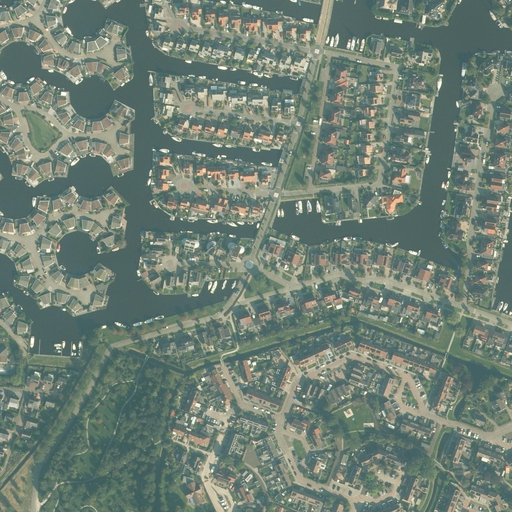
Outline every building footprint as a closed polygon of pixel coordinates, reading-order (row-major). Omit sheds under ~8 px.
[(55,0),(56,0),(55,0),(50,0),(48,9),(49,9),(48,13),(52,13),(53,9),(57,10),(60,3),(59,2),(60,1),(58,0),(55,0)] [(379,0),(378,2),(379,3),(378,7),(392,9),(396,9),(397,1),(393,0),(379,0)] [(414,0),(411,0),(404,0),(404,4),(399,3),(398,12),(408,14),(408,10),(412,11),(413,9),(414,6),(413,5),(414,0)] [(444,6),(444,1),(440,0),(434,4),(429,4),(428,8),(426,8),(425,13),(429,14),(429,16),(434,17),(435,19),(437,20),(439,19),(440,18),(441,17),(440,15),(439,14),(438,13),(438,10),(444,6)] [(189,4),(180,4),(180,7),(174,7),(177,13),(180,13),(180,14),(186,14),(186,12),(189,12),(189,4)] [(28,11),(20,5),(14,9),(18,18),(28,11)] [(164,10),(158,9),(159,7),(153,6),(152,13),(153,13),(152,18),(164,20),(165,16),(162,16),(162,15),(163,15),(164,10)] [(202,8),(193,8),(193,18),(193,21),(199,20),(199,18),(199,15),(202,15),(202,8)] [(215,10),(206,10),(206,23),(212,23),(212,18),(215,18),(215,10)] [(0,21),(12,21),(9,12),(1,13),(1,16),(0,15),(0,21)] [(228,13),(219,13),(219,23),(219,26),(225,26),(225,20),(228,20),(228,13)] [(241,16),(240,16),(240,13),(233,13),(233,16),(232,16),(232,28),(238,28),(238,24),(241,24),(241,16)] [(55,17),(46,16),(48,28),(49,28),(50,30),(54,28),(53,26),(57,24),(55,17)] [(260,26),(260,18),(252,19),(252,31),(257,31),(257,26),(260,26)] [(252,31),(252,19),(243,19),(243,26),(246,26),(246,31),(252,31)] [(277,21),(272,21),(272,30),(278,30),(278,29),(279,29),(279,32),(283,32),(282,19),(277,19),(277,21)] [(154,20),(153,25),(152,25),(152,27),(151,29),(152,31),(152,33),(154,34),(156,35),(159,36),(160,32),(163,32),(164,27),(163,27),(163,26),(166,26),(167,23),(154,20)] [(272,30),(272,21),(268,21),(268,20),(263,20),(263,32),(267,32),(267,30),(268,30),(272,30)] [(118,26),(111,23),(109,26),(107,24),(105,29),(107,30),(106,31),(117,35),(118,26)] [(286,37),(292,37),(292,36),(293,36),(293,38),(296,38),(296,26),(291,26),(291,27),(286,27),(286,37)] [(22,37),(23,28),(11,29),(14,38),(22,37)] [(300,39),(306,39),(307,39),(307,41),(311,41),(310,29),(305,29),(305,30),(300,30),(300,39)] [(9,39),(5,30),(0,33),(0,41),(2,43),(9,39)] [(41,35),(30,30),(28,39),(35,42),(41,35)] [(67,39),(62,33),(54,37),(62,46),(63,44),(64,45),(68,41),(67,40),(67,39)] [(95,41),(99,50),(108,42),(109,40),(106,38),(105,39),(101,36),(95,41)] [(166,38),(163,47),(171,50),(173,43),(170,42),(171,39),(166,38)] [(52,49),(45,39),(39,46),(43,52),(52,49)] [(184,41),(179,39),(176,49),(184,52),(186,45),(184,44),(184,41)] [(192,40),(189,50),(197,53),(200,46),(197,45),(198,42),(192,40)] [(385,41),(379,40),(378,43),(373,42),(372,52),(379,54),(380,48),(383,49),(385,41)] [(87,52),(99,50),(95,41),(88,43),(87,52)] [(80,44),(73,42),(67,49),(79,53),(80,44)] [(205,43),(202,52),(210,55),(213,48),(210,47),(210,44),(205,43)] [(392,53),(391,56),(401,58),(402,51),(395,50),(395,47),(393,46),(393,45),(390,44),(388,52),(392,53)] [(213,53),(221,56),(224,47),(219,45),(218,47),(215,46),(213,53)] [(117,49),(116,49),(118,61),(126,58),(126,50),(122,50),(122,48),(117,47),(117,49)] [(224,47),(221,56),(229,59),(232,52),(229,51),(230,49),(224,47)] [(237,48),(234,57),(242,60),(245,53),(242,52),(243,50),(237,48)] [(428,50),(425,49),(425,53),(418,52),(418,53),(413,52),(412,58),(417,59),(417,63),(426,64),(427,57),(431,57),(431,55),(431,54),(431,53),(431,52),(430,51),(429,50),(428,50)] [(258,55),(255,54),(256,52),(250,50),(247,59),(255,62),(258,55)] [(258,60),(266,63),(270,54),(264,52),(264,54),(261,53),(258,60)] [(54,66),(53,54),(44,57),(45,65),(50,66),(50,68),(53,69),(54,66)] [(270,54),(266,63),(275,66),(277,59),(274,58),(275,56),(270,54)] [(287,58),(288,57),(283,55),(279,64),(284,66),(284,67),(289,69),(293,57),(289,56),(288,58),(287,58)] [(70,63),(59,58),(57,67),(64,70),(66,69),(68,70),(71,65),(69,64),(70,63)] [(301,60),(302,59),(297,58),(293,67),(298,68),(298,69),(303,71),(307,59),(303,58),(302,60),(301,60)] [(498,69),(500,62),(492,60),(487,64),(484,63),(480,66),(480,68),(484,74),(487,75),(490,73),(491,70),(491,69),(493,68),(498,69)] [(89,72),(96,71),(98,62),(86,63),(89,72)] [(98,62),(96,71),(103,74),(109,67),(98,62)] [(78,66),(78,65),(68,72),(75,78),(81,74),(80,71),(83,71),(82,65),(78,66)] [(336,75),(346,77),(346,73),(349,73),(350,68),(343,67),(342,70),(337,69),(336,75)] [(128,72),(124,68),(123,69),(122,68),(113,75),(120,81),(126,76),(125,75),(128,72)] [(383,77),(383,74),(377,75),(376,72),(370,72),(370,75),(372,75),(373,81),(382,80),(382,77),(383,77)] [(418,76),(411,74),(409,83),(408,84),(408,85),(409,86),(409,87),(411,88),(412,89),(413,89),(414,88),(415,88),(415,86),(418,86),(419,86),(422,86),(423,85),(424,84),(424,83),(423,82),(423,80),(418,79),(418,76)] [(345,81),(346,77),(336,75),(335,82),(340,83),(340,86),(347,87),(348,82),(345,81)] [(169,83),(170,83),(171,78),(161,77),(161,82),(159,81),(159,86),(171,88),(171,85),(169,84),(169,83)] [(482,89),(475,80),(467,86),(471,91),(470,98),(480,99),(482,89)] [(44,89),(36,82),(30,87),(31,89),(30,90),(32,96),(34,95),(34,96),(44,89)] [(375,87),(374,84),(368,84),(368,89),(371,89),(371,93),(381,92),(380,89),(381,89),(381,86),(375,87)] [(194,85),(185,86),(185,96),(186,98),(191,97),(191,93),(194,93),(194,85)] [(14,89),(7,86),(4,89),(2,88),(0,93),(1,93),(1,94),(12,99),(14,89)] [(334,89),(333,96),(342,97),(343,93),(346,94),(347,88),(339,87),(339,90),(334,89)] [(207,88),(198,88),(198,98),(204,98),(204,95),(207,95),(207,88)] [(212,100),(218,100),(218,90),(209,90),(209,98),(212,98),(212,100)] [(218,90),(218,100),(224,100),(223,97),(227,97),(226,90),(218,90)] [(30,101),(27,92),(19,93),(18,102),(30,101)] [(53,95),(46,92),(40,99),(51,104),(53,95)] [(171,100),(172,100),(173,95),(164,93),(163,98),(162,98),(161,103),(173,105),(174,101),(171,101),(171,100)] [(237,103),(237,93),(229,94),(229,101),(232,101),(232,103),(237,103)] [(237,93),(237,103),(243,103),(243,101),(246,101),(246,93),(237,93)] [(253,105),(258,105),(258,95),(253,95),(253,94),(248,94),(248,107),(252,107),(252,104),(253,104),(253,105)] [(263,95),(258,95),(258,105),(263,105),(263,104),(264,104),(264,106),(268,106),(268,94),(263,94),(263,95)] [(413,97),(407,96),(406,105),(408,105),(408,106),(409,107),(411,107),(412,107),(412,106),(414,106),(415,102),(420,103),(421,95),(414,94),(413,97)] [(66,96),(57,95),(58,107),(67,104),(66,96)] [(342,97),(333,96),(332,103),(337,103),(337,106),(344,107),(345,102),(342,102),(342,97)] [(373,98),(373,96),(366,96),(366,101),(369,101),(369,105),(379,104),(378,101),(379,101),(379,98),(373,98)] [(281,101),(272,101),(272,111),(278,111),(278,109),(281,109),(281,101)] [(294,103),(285,103),(285,113),(291,113),(291,111),(294,111),(294,103)] [(480,104),(474,103),(473,111),(471,110),(470,115),(469,116),(468,117),(468,119),(469,120),(471,120),(472,120),(473,119),(474,118),(478,118),(479,115),(481,115),(482,108),(480,108),(480,104)] [(171,117),(172,111),(172,110),(174,111),(175,107),(162,105),(162,110),(163,110),(162,115),(171,117)] [(127,110),(121,106),(118,109),(116,107),(112,111),(115,113),(114,113),(125,119),(127,110)] [(511,108),(507,107),(506,111),(501,110),(500,117),(510,118),(511,112),(511,108)] [(329,116),(339,118),(340,114),(343,114),(344,109),(336,108),(336,111),(330,110),(329,116)] [(370,108),(361,108),(359,109),(359,112),(362,111),(362,114),(366,113),(366,117),(376,116),(376,113),(377,113),(376,110),(370,111),(370,108)] [(63,113),(61,111),(58,113),(59,115),(58,115),(65,125),(71,118),(67,112),(63,113)] [(420,114),(409,112),(408,116),(401,115),(400,123),(411,125),(412,119),(419,120),(420,114)] [(14,125),(12,113),(3,117),(5,125),(14,125)] [(339,122),(339,118),(329,116),(328,123),(334,124),(333,127),(341,128),(342,123),(339,122)] [(107,117),(101,121),(104,130),(114,123),(113,123),(114,122),(111,119),(110,120),(107,117)] [(85,123),(79,119),(72,127),(84,132),(85,123)] [(375,125),(374,122),(368,122),(368,119),(359,120),(359,126),(364,125),(364,129),(374,128),(374,125),(375,125)] [(185,122),(185,121),(180,120),(177,129),(182,130),(182,131),(187,133),(190,121),(187,120),(186,122),(185,122)] [(104,130),(101,121),(93,122),(92,131),(104,130)] [(194,121),(191,130),(200,133),(202,126),(199,125),(200,123),(194,121)] [(511,129),(511,124),(511,123),(505,122),(504,125),(499,124),(498,131),(501,132),(501,133),(505,133),(505,132),(508,133),(508,128),(511,129)] [(204,132),(213,135),(215,128),(212,127),(213,124),(207,123),(204,132)] [(220,125),(217,134),(226,137),(228,130),(225,129),(226,126),(220,125)] [(241,131),(238,130),(239,128),(233,126),(230,136),(239,138),(241,131)] [(246,128),(243,137),(252,140),(254,133),(251,132),(252,129),(246,128)] [(326,137),(336,138),(337,138),(338,138),(339,137),(340,136),(340,134),(340,132),(341,129),(333,128),(333,131),(327,130),(326,137)] [(475,129),(469,128),(468,133),(466,133),(465,141),(476,143),(478,135),(475,134),(475,129)] [(263,140),(266,131),(260,129),(260,132),(257,131),(254,138),(263,140)] [(413,131),(405,130),(404,134),(397,133),(396,138),(395,141),(407,143),(408,137),(412,137),(413,131)] [(271,133),(266,131),(263,140),(271,143),(273,136),(270,135),(271,133)] [(279,131),(276,140),(285,143),(287,136),(284,135),(284,132),(279,131)] [(11,133),(1,132),(0,136),(0,140),(7,145),(11,133)] [(366,132),(360,132),(360,137),(363,137),(363,141),(372,140),(372,137),(373,137),(373,134),(367,134),(366,132)] [(129,135),(120,133),(119,145),(121,145),(120,147),(123,147),(124,144),(129,143),(129,135)] [(335,143),(336,138),(326,137),(325,143),(331,144),(330,147),(338,148),(338,143),(335,143)] [(509,144),(510,138),(502,137),(502,140),(496,139),(496,142),(495,142),(494,145),(495,146),(505,148),(506,143),(509,144)] [(11,147),(16,152),(24,148),(16,139),(11,147)] [(87,142),(87,140),(75,143),(76,144),(74,145),(75,148),(77,147),(80,151),(87,149),(87,146),(89,146),(89,142),(87,142)] [(102,153),(107,145),(95,142),(92,142),(92,147),(95,147),(95,151),(102,153)] [(74,149),(70,143),(68,144),(68,143),(59,152),(67,156),(73,151),(72,150),(74,149)] [(372,149),(372,146),(366,146),(365,143),(359,144),(359,147),(361,147),(362,153),(371,152),(371,149),(372,149)] [(116,153),(107,145),(102,153),(108,158),(111,156),(112,157),(116,155),(115,153),(116,153)] [(24,148),(16,152),(18,159),(27,159),(24,148)] [(323,157),(333,159),(334,155),(337,155),(337,150),(330,148),(330,151),(324,151),(323,157)] [(397,152),(394,151),(392,159),(405,161),(405,157),(407,157),(407,153),(405,153),(405,150),(397,149),(397,152)] [(471,151),(460,149),(459,155),(462,156),(462,160),(467,160),(466,162),(473,163),(475,156),(470,155),(471,151)] [(494,156),(494,160),(505,162),(505,157),(510,158),(510,153),(502,151),(501,154),(496,154),(495,156),(494,156)] [(370,160),(370,157),(364,158),(363,155),(357,156),(357,159),(357,161),(360,161),(360,165),(370,164),(369,161),(370,160)] [(166,166),(165,166),(165,163),(168,163),(169,157),(159,157),(158,165),(166,166)] [(332,163),(333,159),(323,157),(322,164),(328,165),(327,168),(334,169),(335,164),(332,163)] [(129,159),(129,158),(117,161),(122,169),(129,167),(129,165),(131,165),(131,159),(129,159)] [(66,164),(58,160),(55,172),(65,172),(66,164)] [(505,162),(494,160),(493,164),(494,164),(494,167),(499,168),(499,171),(507,172),(508,167),(504,166),(505,162)] [(51,172),(51,162),(39,166),(44,174),(51,172)] [(193,171),(192,163),(183,164),(184,174),(190,174),(190,170),(192,170),(192,171),(193,171)] [(27,174),(30,168),(29,167),(17,164),(17,173),(24,175),(25,173),(27,174)] [(205,172),(206,172),(205,165),(196,166),(197,176),(203,175),(203,172),(205,171),(205,172)] [(216,167),(217,180),(223,180),(222,175),(225,175),(225,174),(225,166),(216,167)] [(211,180),(217,180),(216,167),(207,168),(208,175),(208,178),(211,177),(211,180)] [(362,170),(362,167),(355,168),(355,171),(358,170),(358,176),(368,176),(368,172),(368,169),(362,170)] [(32,169),(30,168),(27,174),(28,175),(27,176),(33,182),(41,177),(32,168),(32,169)] [(406,169),(399,168),(398,174),(395,173),(394,181),(398,182),(399,182),(401,183),(401,182),(405,183),(406,175),(405,175),(406,169)] [(159,169),(158,178),(165,179),(164,179),(165,176),(168,176),(169,170),(159,169)] [(238,177),(238,169),(229,170),(230,180),(235,180),(235,176),(238,176),(238,177)] [(336,170),(327,169),(326,172),(321,171),(320,178),(321,178),(321,182),(328,183),(329,179),(330,179),(331,175),(334,175),(334,173),(335,173),(336,170)] [(249,172),(249,182),(255,181),(255,178),(258,177),(258,178),(257,171),(249,172)] [(244,182),(249,182),(249,172),(240,172),(241,182),(241,181),(244,181),(244,182)] [(468,174),(461,173),(456,172),(455,178),(460,179),(460,181),(459,181),(457,189),(469,190),(470,182),(467,182),(467,180),(468,180),(468,174)] [(491,182),(502,184),(502,179),(505,180),(506,174),(499,173),(498,176),(492,175),(491,182)] [(262,185),(268,184),(268,181),(271,181),(271,182),(271,174),(262,175),(262,185)] [(165,181),(166,181),(159,180),(158,189),(168,190),(168,184),(165,184),(165,181)] [(501,188),(502,184),(491,182),(490,189),(496,189),(496,192),(503,194),(504,188),(501,188)] [(402,201),(401,192),(394,190),(393,193),(393,194),(393,195),(383,196),(383,197),(385,196),(386,203),(387,203),(387,209),(388,209),(389,210),(390,211),(392,211),(393,210),(393,209),(393,208),(393,202),(402,201)] [(76,198),(71,193),(63,197),(72,206),(73,204),(75,205),(78,199),(76,198)] [(119,198),(113,193),(110,195),(109,193),(105,195),(106,197),(105,198),(114,206),(119,198)] [(488,197),(487,204),(497,205),(497,201),(500,201),(501,196),(494,195),(493,198),(488,197)] [(170,197),(169,197),(164,196),(163,200),(162,199),(161,202),(163,205),(165,205),(165,204),(168,205),(167,207),(176,209),(178,202),(177,201),(177,203),(174,202),(175,198),(170,197)] [(374,196),(367,197),(368,199),(364,199),(364,204),(366,204),(367,208),(371,207),(371,205),(379,204),(378,196),(374,197),(374,196)] [(189,210),(191,203),(190,203),(190,204),(187,203),(188,199),(183,198),(180,208),(189,210)] [(356,205),(355,198),(348,199),(349,209),(353,208),(353,213),(360,212),(359,204),(356,205)] [(465,199),(457,198),(456,205),(459,206),(457,214),(462,215),(462,216),(463,216),(463,215),(465,216),(467,205),(464,205),(465,199)] [(65,206),(60,199),(53,201),(53,210),(65,206)] [(199,213),(202,200),(197,199),(196,203),(193,202),(193,201),(191,208),(191,209),(192,211),(194,211),(195,212),(199,213)] [(219,211),(222,200),(217,199),(216,201),(213,200),(211,209),(219,211)] [(336,206),(336,199),(327,200),(327,205),(326,205),(326,210),(334,209),(335,213),(341,212),(340,205),(336,206)] [(91,211),(91,202),(84,200),(79,209),(91,211)] [(98,200),(91,202),(91,211),(103,208),(98,200)] [(202,200),(199,213),(203,214),(204,214),(207,215),(208,214),(210,205),(209,206),(207,205),(207,202),(202,200)] [(228,202),(222,200),(219,211),(228,214),(230,205),(227,204),(228,202)] [(42,213),(45,214),(46,213),(49,201),(40,201),(38,209),(39,209),(38,210),(42,213)] [(239,213),(241,203),(236,202),(235,205),(232,204),(233,203),(232,203),(231,210),(239,213)] [(255,202),(253,210),(250,209),(249,213),(252,214),(252,212),(261,214),(263,207),(262,207),(262,208),(259,207),(260,204),(255,202)] [(247,204),(241,203),(239,213),(247,215),(249,207),(249,209),(246,208),(247,204)] [(497,205),(487,204),(486,204),(485,207),(486,207),(486,210),(491,211),(491,214),(498,215),(499,210),(496,209),(497,205)] [(46,215),(45,214),(42,213),(41,215),(38,213),(33,219),(38,227),(46,218),(45,217),(46,215)] [(120,217),(116,215),(115,217),(113,216),(111,228),(120,227),(122,220),(119,219),(120,217)] [(75,219),(75,217),(63,221),(68,229),(75,226),(77,226),(76,218),(75,219)] [(486,219),(485,225),(495,227),(496,223),(499,223),(499,218),(492,217),(491,220),(486,219)] [(90,230),(94,222),(82,220),(82,229),(90,230)] [(94,222),(90,230),(95,235),(98,233),(100,235),(104,232),(102,231),(103,230),(94,222)] [(13,224),(6,223),(4,227),(2,226),(1,230),(2,231),(14,233),(13,224)] [(29,227),(28,223),(20,224),(19,234),(32,232),(31,231),(34,230),(32,226),(29,227)] [(61,231),(56,223),(48,232),(56,236),(61,231)] [(461,224),(453,223),(452,230),(450,230),(449,238),(461,240),(462,240),(463,232),(459,231),(459,230),(460,230),(460,229),(461,224)] [(495,227),(485,225),(484,232),(489,233),(489,236),(496,237),(497,232),(494,231),(495,227)] [(115,244),(114,235),(102,240),(108,247),(115,244)] [(167,236),(157,235),(157,242),(156,242),(152,245),(162,245),(162,242),(166,242),(167,236)] [(51,242),(43,237),(41,249),(44,249),(44,252),(47,253),(47,249),(50,249),(51,242)] [(189,251),(191,240),(186,239),(186,238),(184,239),(182,240),(182,242),(183,244),(184,245),(185,245),(185,247),(181,246),(180,253),(186,255),(186,251),(189,251)] [(10,242),(0,239),(0,248),(5,250),(6,249),(8,250),(10,246),(8,245),(10,242)] [(482,247),(492,249),(492,244),(495,245),(496,240),(489,239),(488,241),(483,241),(482,247)] [(196,241),(191,240),(189,251),(191,252),(190,255),(197,257),(198,250),(194,249),(195,248),(197,247),(198,246),(199,244),(198,242),(197,241),(196,241)] [(274,252),(277,242),(272,241),(272,242),(269,241),(267,245),(265,244),(262,251),(268,253),(269,251),(274,252)] [(208,252),(206,253),(213,256),(213,254),(216,255),(219,249),(221,243),(218,242),(216,243),(216,242),(214,242),(212,242),(210,242),(209,243),(207,245),(207,246),(207,248),(207,250),(208,252)] [(282,244),(277,242),(274,252),(278,254),(277,257),(281,258),(285,246),(282,245),(282,244)] [(228,254),(233,256),(237,245),(233,243),(232,243),(230,243),(228,244),(228,246),(228,248),(229,249),(230,249),(228,254)] [(27,252),(18,244),(14,252),(19,257),(27,252)] [(237,245),(233,256),(237,258),(239,253),(240,253),(242,253),(243,252),(244,250),(244,248),(243,247),(242,246),(237,245)] [(161,254),(162,248),(152,247),(152,254),(153,254),(153,257),(158,257),(158,254),(161,254)] [(493,259),(495,249),(492,249),(482,247),(481,254),(485,254),(484,257),(493,259)] [(288,260),(293,262),(296,252),(291,250),(291,251),(288,250),(284,262),(287,263),(288,260)] [(341,262),(341,252),(336,251),(336,252),(333,252),(332,265),(336,265),(336,262),(341,262)] [(296,252),(293,262),(297,263),(296,266),(300,267),(304,255),(301,254),(301,253),(296,252)] [(347,252),(341,252),(341,262),(346,262),(346,265),(349,265),(350,253),(347,253),(347,252)] [(362,263),(363,252),(357,252),(357,253),(354,252),(354,258),(352,257),(351,262),(353,263),(353,265),(356,265),(357,262),(362,263)] [(370,265),(372,265),(372,260),(370,260),(371,254),(368,254),(368,253),(363,252),(362,263),(366,263),(366,266),(370,266),(370,265)] [(315,263),(320,263),(320,253),(315,253),(315,254),(312,254),(312,266),(315,266),(315,263)] [(320,253),(320,263),(325,263),(325,266),(328,266),(328,254),(325,254),(325,253),(320,253)] [(372,260),(372,265),(374,265),(377,266),(377,263),(382,264),(384,253),(379,253),(379,254),(376,253),(374,260),(372,260)] [(384,253),(382,264),(387,264),(387,267),(390,268),(392,256),(389,255),(389,254),(384,253)] [(51,256),(42,256),(45,268),(46,268),(47,270),(52,267),(50,265),(53,263),(51,256)] [(34,270),(30,258),(22,263),(24,270),(27,270),(28,274),(34,272),(33,270),(34,270)] [(158,259),(143,258),(146,262),(147,262),(147,268),(157,268),(157,262),(158,262),(158,259)] [(402,270),(406,261),(401,259),(400,260),(397,259),(393,271),(397,272),(398,269),(402,270)] [(493,261),(484,260),(483,263),(478,262),(477,265),(476,264),(476,268),(477,268),(477,269),(487,270),(488,266),(490,266),(491,264),(492,264),(493,261)] [(411,262),(406,261),(402,270),(407,272),(406,275),(409,276),(412,268),(413,269),(415,269),(415,267),(413,266),(413,264),(410,263),(411,262)] [(418,276),(423,278),(427,268),(421,266),(421,267),(418,266),(414,278),(417,279),(418,276)] [(427,268),(423,278),(428,279),(427,282),(430,283),(434,272),(431,271),(431,270),(427,268)] [(107,273),(101,269),(94,275),(104,282),(104,281),(107,282),(109,277),(106,277),(107,273)] [(194,271),(191,270),(189,284),(191,284),(193,282),(193,281),(200,282),(201,273),(194,272),(194,271)] [(64,276),(58,271),(55,273),(54,272),(50,274),(51,276),(50,276),(60,284),(64,276)] [(186,283),(187,274),(181,273),(180,277),(177,277),(176,286),(180,283),(180,282),(186,283)] [(154,276),(153,274),(145,278),(145,279),(149,280),(150,279),(153,285),(162,280),(158,274),(154,276)] [(439,284),(444,285),(448,275),(443,274),(442,275),(439,274),(435,285),(438,286),(439,284)] [(493,275),(489,275),(482,274),(481,277),(476,276),(475,282),(485,284),(485,280),(492,281),(493,275)] [(448,275),(444,285),(449,287),(448,290),(451,291),(455,279),(452,278),(452,277),(448,275)] [(27,288),(30,276),(21,276),(19,284),(27,288)] [(173,287),(174,277),(168,276),(167,281),(164,280),(163,289),(167,287),(167,286),(173,287)] [(79,279),(79,289),(91,285),(86,277),(79,279)] [(67,286),(79,289),(79,279),(71,278),(67,286)] [(45,288),(36,280),(31,288),(37,293),(40,291),(41,294),(45,290),(44,289),(45,288)] [(487,289),(480,287),(479,290),(474,290),(473,296),(476,297),(476,298),(480,299),(480,297),(483,298),(483,294),(488,294),(489,289),(487,289)] [(350,297),(353,298),(356,289),(350,288),(348,294),(342,292),(341,289),(338,290),(340,298),(341,297),(349,300),(350,297)] [(356,289),(353,298),(356,299),(355,302),(357,303),(361,291),(356,289)] [(332,304),(332,303),(334,303),(335,306),(342,304),(340,296),(335,297),(334,291),(329,293),(332,304)] [(51,302),(50,293),(39,297),(44,305),(51,302)] [(69,295),(57,293),(57,302),(65,304),(69,295)] [(333,305),(332,303),(332,304),(329,293),(323,295),(325,301),(321,302),(323,308),(329,306),(333,305)] [(104,299),(96,294),(92,306),(102,306),(104,299)] [(372,305),(375,296),(369,294),(367,301),(364,299),(362,305),(367,307),(368,303),(372,305)] [(380,298),(375,296),(372,305),(375,306),(374,309),(379,310),(380,305),(378,304),(380,298)] [(392,309),(393,306),(392,306),(395,297),(390,296),(388,300),(384,299),(382,306),(386,307),(392,309)] [(316,310),(323,308),(321,302),(316,304),(315,297),(309,299),(313,311),(316,310)] [(392,306),(393,306),(395,307),(394,311),(399,312),(401,307),(398,306),(400,299),(395,297),(392,306)] [(0,308),(10,306),(5,298),(0,299),(0,308)] [(83,307),(74,299),(69,307),(75,312),(78,310),(80,311),(84,309),(82,308),(83,307)] [(313,312),(313,311),(309,299),(304,300),(305,304),(301,306),(303,314),(313,311),(313,312)] [(288,302),(282,304),(286,316),(292,315),(291,313),(295,312),(294,308),(290,309),(288,302)] [(411,312),(414,304),(409,302),(407,308),(404,307),(402,313),(407,315),(408,311),(411,312)] [(286,316),(282,304),(277,305),(279,312),(276,313),(278,320),(281,319),(281,318),(286,316)] [(419,306),(414,304),(411,312),(414,313),(413,317),(418,319),(420,313),(417,312),(419,306)] [(9,312),(8,309),(3,313),(4,315),(3,316),(12,324),(16,316),(11,311),(9,312)] [(430,319),(433,311),(428,309),(426,315),(423,314),(420,321),(425,322),(426,321),(429,322),(429,323),(430,319)] [(263,319),(266,318),(263,310),(258,311),(260,318),(256,319),(257,325),(264,323),(263,319)] [(438,312),(433,311),(430,319),(433,320),(431,325),(438,328),(441,318),(437,317),(438,312)] [(251,327),(257,325),(256,319),(251,320),(249,314),(244,315),(247,324),(250,323),(251,327)] [(238,324),(239,330),(244,328),(243,325),(247,324),(244,315),(239,317),(241,323),(238,324)] [(27,324),(18,321),(17,333),(18,333),(18,335),(23,335),(23,332),(26,332),(27,324)] [(478,336),(481,327),(475,325),(473,332),(470,330),(468,336),(473,338),(475,335),(478,336)] [(223,330),(222,327),(215,329),(218,339),(228,336),(228,339),(231,338),(230,333),(227,334),(226,329),(223,330)] [(486,329),(481,327),(478,336),(477,339),(485,342),(487,336),(488,333),(485,332),(486,329)] [(208,338),(206,332),(199,334),(202,343),(207,342),(208,346),(213,344),(211,337),(208,338)] [(494,341),(497,342),(500,334),(494,332),(492,338),(489,337),(487,344),(492,346),(494,341)] [(341,334),(347,346),(352,344),(348,336),(346,337),(343,333),(341,334)] [(342,349),(347,346),(341,334),(339,335),(341,339),(338,341),(342,349)] [(505,335),(500,334),(497,342),(495,346),(504,349),(507,341),(503,340),(505,335)] [(358,348),(364,350),(368,337),(366,336),(364,341),(361,340),(363,336),(359,335),(357,340),(360,342),(358,348)] [(193,345),(190,337),(184,338),(180,339),(181,343),(178,344),(180,351),(184,349),(183,348),(193,345)] [(320,341),(325,353),(331,351),(327,343),(324,344),(322,339),(321,338),(320,337),(319,337),(319,339),(320,341)] [(333,337),(332,338),(331,338),(336,351),(342,349),(338,341),(335,342),(333,337)] [(364,350),(369,352),(372,344),(369,343),(371,338),(368,337),(364,350)] [(369,352),(374,354),(379,341),(377,340),(375,345),(372,344),(369,352)] [(320,356),(325,353),(320,341),(317,342),(319,346),(317,348),(320,356)] [(374,354),(380,356),(383,348),(380,347),(381,342),(379,341),(374,354)] [(175,342),(170,343),(170,342),(161,344),(164,352),(163,352),(163,355),(179,355),(175,342)] [(315,358),(320,356),(317,348),(314,349),(312,344),(309,345),(310,348),(315,358)] [(383,348),(380,356),(385,358),(387,353),(389,347),(390,345),(387,344),(386,349),(383,348)] [(316,360),(315,358),(310,348),(308,349),(310,353),(307,355),(311,363),(316,360)] [(391,360),(397,362),(401,349),(399,348),(397,353),(394,352),(391,360)] [(397,362),(402,364),(405,356),(402,355),(404,350),(401,349),(397,362)] [(413,350),(412,353),(408,364),(413,366),(416,357),(413,356),(415,351),(413,350)] [(302,357),(306,365),(311,363),(307,355),(305,356),(302,351),(300,353),(302,357)] [(412,353),(410,352),(408,357),(405,356),(402,364),(407,366),(408,364),(412,353)] [(301,368),(306,365),(302,357),(300,353),(297,354),(300,358),(295,361),(296,364),(299,363),(301,368)] [(413,366),(419,367),(423,354),(421,353),(419,358),(416,357),(413,366)] [(419,367),(424,369),(427,361),(424,360),(426,355),(423,354),(419,367)] [(424,369),(429,371),(434,358),(432,357),(430,362),(427,361),(424,369)] [(434,358),(429,371),(435,373),(438,365),(435,364),(437,359),(434,358)] [(241,369),(253,366),(253,364),(248,365),(247,360),(239,362),(241,369)] [(353,370),(362,374),(364,368),(355,365),(353,370)] [(205,377),(206,380),(219,374),(216,369),(214,370),(213,366),(207,369),(208,372),(210,375),(205,377)] [(243,376),(250,374),(249,369),(254,368),(253,366),(241,369),(243,376)] [(278,369),(277,371),(289,376),(291,369),(284,366),(282,371),(278,369)] [(351,376),(363,381),(364,378),(361,377),(362,374),(353,370),(351,376)] [(289,376),(277,371),(276,373),(281,375),(279,379),(286,382),(289,376)] [(212,380),(213,383),(221,379),(219,374),(206,380),(207,382),(212,380)] [(252,378),(250,374),(243,376),(245,383),(257,379),(256,377),(252,378)] [(40,377),(32,375),(30,380),(34,381),(34,382),(38,384),(39,382),(40,376),(40,377)] [(62,378),(59,377),(58,382),(62,383),(61,385),(65,386),(66,384),(68,377),(63,375),(62,378)] [(383,382),(392,385),(394,380),(381,375),(380,377),(382,378),(382,377),(385,378),(383,382)] [(445,375),(443,381),(456,385),(457,383),(452,381),(453,378),(445,375)] [(52,383),(53,377),(53,378),(45,376),(43,381),(47,382),(47,384),(51,385),(52,383)] [(362,383),(363,381),(351,376),(348,382),(358,385),(359,382),(362,383)] [(221,379),(213,383),(214,386),(210,388),(211,390),(213,389),(223,384),(221,379)] [(286,382),(279,379),(277,384),(273,382),(272,384),(283,389),(286,382)] [(443,381),(441,386),(449,389),(450,386),(455,388),(456,385),(443,381)] [(377,386),(390,391),(392,385),(383,382),(382,386),(379,385),(380,385),(378,384),(377,386)] [(219,389),(220,392),(228,388),(226,383),(223,384),(213,389),(214,391),(219,389)] [(308,399),(310,395),(313,386),(308,383),(304,393),(307,394),(305,398),(308,399)] [(339,386),(344,395),(345,395),(345,397),(350,395),(348,391),(351,389),(349,385),(346,386),(345,384),(339,386)] [(319,388),(313,386),(310,395),(315,397),(319,388)] [(334,389),(340,401),(343,399),(341,397),(344,395),(339,386),(334,389)] [(388,397),(390,391),(377,386),(376,388),(378,389),(378,388),(380,389),(379,393),(388,397)] [(449,389),(441,386),(439,392),(452,396),(453,394),(448,392),(449,389)] [(228,388),(220,392),(222,395),(217,397),(218,399),(223,397),(231,394),(228,388)] [(246,397),(251,399),(257,401),(260,392),(249,388),(246,397)] [(319,388),(315,397),(321,399),(325,390),(319,388)] [(192,389),(190,394),(203,399),(204,397),(199,395),(200,392),(192,389)] [(331,405),(340,401),(334,389),(328,392),(330,394),(327,395),(331,405)] [(506,398),(503,391),(497,395),(499,399),(491,403),(494,408),(495,407),(497,412),(505,407),(501,400),(506,398)] [(257,401),(262,403),(267,405),(270,396),(260,392),(257,401)] [(439,392),(437,397),(443,399),(445,400),(447,397),(451,398),(452,396),(439,392)] [(188,399),(196,403),(197,400),(202,401),(203,399),(190,394),(188,399)] [(233,399),(231,394),(223,397),(226,405),(230,403),(229,401),(233,399)] [(11,397),(9,403),(10,402),(18,404),(19,399),(15,398),(16,396),(11,395),(11,397)] [(270,396),(267,405),(278,409),(281,400),(270,396)] [(437,397),(435,396),(433,401),(441,404),(446,406),(447,404),(442,402),(443,399),(437,397)] [(30,398),(28,406),(36,409),(38,401),(34,400),(35,398),(30,397),(30,398)] [(47,400),(45,406),(45,405),(54,407),(55,402),(51,401),(52,400),(47,398),(47,400)] [(186,405),(199,410),(200,407),(195,405),(196,403),(188,399),(186,405)] [(382,404),(384,410),(396,404),(395,402),(393,403),(393,404),(391,405),(389,401),(382,404)] [(438,412),(441,404),(433,401),(431,407),(435,408),(435,411),(438,412)] [(396,404),(384,410),(387,415),(394,412),(392,408),(395,407),(395,408),(397,406),(396,404)] [(198,412),(199,410),(186,405),(184,410),(192,413),(193,410),(198,412)] [(394,412),(387,415),(389,421),(401,415),(400,413),(398,414),(398,415),(396,416),(394,412)] [(481,414),(475,412),(474,415),(477,416),(475,422),(483,425),(486,419),(480,417),(481,414)] [(6,415),(4,421),(5,420),(13,422),(14,417),(10,416),(11,414),(6,413),(6,415)] [(243,427),(245,428),(249,416),(242,414),(239,421),(244,423),(243,427)] [(291,426),(297,428),(300,420),(297,419),(298,417),(292,415),(290,420),(293,421),(291,426)] [(401,426),(406,428),(411,416),(409,415),(408,417),(408,418),(408,420),(403,418),(401,426)] [(249,416),(245,428),(247,429),(248,424),(253,426),(255,418),(249,416)] [(406,428),(412,430),(415,423),(411,421),(412,419),(413,417),(411,416),(406,428)] [(255,418),(253,426),(257,427),(256,432),(258,432),(262,421),(255,418)] [(300,420),(297,428),(302,430),(304,427),(308,429),(311,422),(300,418),(300,420)] [(178,433),(183,420),(181,419),(179,424),(176,423),(175,424),(173,423),(171,428),(174,429),(173,431),(178,433)] [(412,430),(418,433),(422,420),(420,419),(419,422),(420,422),(419,424),(415,423),(412,430)] [(34,420),(34,421),(27,420),(25,427),(36,430),(38,423),(39,421),(34,420)] [(178,433),(184,435),(187,427),(184,426),(185,421),(183,420),(178,433)] [(418,433),(423,435),(426,427),(422,425),(423,423),(424,423),(424,421),(422,420),(418,433)] [(262,421),(258,432),(260,433),(261,429),(266,431),(269,423),(262,421)] [(184,435),(189,437),(193,427),(194,424),(191,423),(190,428),(187,427),(184,435)] [(426,427),(423,435),(429,437),(434,424),(431,423),(430,426),(431,426),(430,428),(426,427)] [(195,427),(193,427),(189,437),(188,440),(193,442),(196,433),(193,432),(195,427)] [(323,438),(318,428),(311,431),(313,435),(310,437),(313,442),(320,439),(323,438)] [(1,432),(0,435),(0,436),(8,439),(9,434),(5,433),(6,431),(2,430),(1,432)] [(204,431),(201,430),(199,435),(196,433),(193,442),(199,444),(202,435),(204,431)] [(27,434),(23,432),(21,437),(29,440),(29,441),(31,435),(31,434),(27,432),(27,434)] [(229,439),(237,442),(238,437),(243,439),(244,437),(232,432),(229,439)] [(202,435),(199,444),(204,446),(206,441),(208,442),(210,438),(202,435)] [(263,441),(265,446),(272,443),(269,436),(258,441),(259,443),(263,441)] [(458,438),(456,444),(464,447),(465,443),(468,444),(467,444),(470,445),(471,443),(458,438)] [(227,446),(239,450),(239,448),(235,446),(237,442),(229,439),(227,446)] [(322,441),(320,439),(313,442),(315,448),(320,445),(321,448),(326,446),(324,440),(322,441)] [(272,443),(265,446),(267,450),(263,452),(264,454),(275,449),(272,443)] [(482,457),(487,444),(485,443),(484,446),(484,448),(479,447),(477,455),(482,457)] [(464,447),(456,444),(454,449),(467,454),(467,452),(465,451),(462,451),(464,447)] [(489,445),(487,444),(482,457),(488,459),(491,451),(487,450),(488,447),(489,445)] [(238,452),(239,450),(227,446),(225,452),(232,455),(234,450),(238,452)] [(386,452),(382,450),(379,449),(370,453),(374,461),(379,458),(385,460),(389,447),(387,447),(386,449),(387,449),(386,452)] [(389,447),(385,460),(390,462),(393,454),(389,453),(390,451),(391,451),(391,448),(389,447)] [(488,459),(494,461),(498,448),(496,447),(495,450),(496,450),(495,452),(491,451),(488,459)] [(498,448),(494,461),(499,463),(498,466),(502,468),(504,462),(500,460),(502,455),(498,454),(499,451),(500,452),(501,449),(498,448)] [(275,449),(264,454),(265,456),(269,454),(271,459),(278,456),(275,449)] [(467,454),(454,449),(452,455),(460,458),(461,454),(463,455),(466,456),(467,454)] [(374,461),(370,453),(366,455),(365,452),(366,452),(365,450),(362,451),(368,463),(374,461)] [(187,453),(182,451),(180,454),(179,454),(177,461),(184,463),(187,457),(185,456),(187,453)] [(368,463),(362,451),(360,452),(361,454),(362,454),(363,456),(359,458),(363,466),(368,463)] [(393,454),(390,462),(396,464),(400,452),(398,451),(397,453),(398,453),(397,456),(393,454)] [(400,452),(396,464),(402,466),(404,458),(400,457),(401,455),(402,455),(403,452),(400,452)] [(460,458),(452,455),(450,461),(453,462),(453,468),(462,468),(463,463),(461,462),(461,463),(458,462),(460,458)] [(200,458),(195,456),(194,459),(193,459),(190,466),(195,467),(194,470),(199,472),(201,467),(203,464),(200,463),(200,462),(199,461),(200,458)] [(320,468),(325,470),(325,468),(324,466),(323,466),(325,460),(320,458),(320,459),(316,457),(315,459),(314,459),(312,465),(320,468)] [(353,467),(351,471),(359,474),(361,468),(353,465),(353,463),(350,461),(348,466),(350,467),(351,466),(353,467)] [(271,472),(272,474),(284,469),(282,463),(274,466),(276,470),(274,471),(273,471),(271,472)] [(319,470),(320,468),(312,465),(310,470),(314,472),(313,475),(319,477),(321,471),(319,470)] [(217,481),(223,483),(226,474),(223,473),(224,471),(218,469),(215,477),(218,478),(217,481)] [(277,474),(279,477),(287,474),(284,469),(272,474),(273,476),(275,475),(277,474)] [(359,474),(351,471),(350,475),(348,474),(348,473),(345,473),(344,475),(357,479),(359,474)] [(252,476),(248,472),(243,478),(247,482),(252,476)] [(229,476),(226,474),(223,483),(228,485),(230,481),(234,482),(236,476),(230,473),(229,476)] [(419,475),(413,473),(411,476),(409,480),(407,479),(405,478),(404,480),(416,485),(419,479),(417,479),(419,475)] [(287,474),(279,477),(281,481),(278,482),(276,483),(277,485),(289,479),(287,474)] [(357,479),(344,475),(344,477),(346,478),(346,477),(349,478),(347,482),(355,485),(357,479)] [(289,479),(277,485),(278,487),(280,486),(282,485),(284,488),(292,485),(289,479)] [(414,490),(416,485),(404,480),(403,482),(405,483),(406,483),(408,484),(407,488),(414,490)] [(194,481),(187,485),(189,490),(185,491),(187,497),(192,495),(196,504),(203,501),(199,492),(201,491),(198,485),(196,486),(194,481)] [(469,492),(475,494),(480,482),(477,481),(476,483),(477,484),(476,486),(472,484),(469,492)] [(475,494),(481,496),(483,489),(480,487),(480,485),(481,485),(482,482),(480,482),(475,494)] [(238,496),(247,492),(245,489),(248,488),(246,485),(245,483),(242,484),(243,487),(236,490),(238,496)] [(489,491),(491,486),(489,485),(488,488),(487,490),(483,489),(481,496),(486,498),(489,491)] [(292,502),(294,503),(299,490),(293,488),(290,496),(294,498),(293,500),(292,502)] [(400,491),(412,496),(414,490),(407,488),(405,492),(403,491),(403,490),(400,489),(400,491)] [(453,488),(451,494),(459,497),(463,499),(464,497),(462,496),(461,496),(459,495),(461,491),(453,488)] [(299,490),(294,503),(296,504),(297,501),(298,499),(302,500),(304,492),(299,490)] [(249,491),(247,492),(238,496),(241,501),(245,499),(247,503),(253,500),(252,496),(250,494),(249,491)] [(410,502),(412,496),(400,491),(399,494),(401,495),(401,494),(404,495),(402,499),(410,502)] [(498,494),(489,491),(486,498),(492,501),(494,506),(507,500),(506,498),(503,499),(503,500),(501,501),(498,494)] [(304,492),(302,500),(305,502),(305,504),(304,504),(303,506),(305,507),(310,495),(304,492)] [(451,494),(449,500),(461,505),(462,502),(459,501),(459,502),(457,501),(459,497),(451,494)] [(310,495),(305,507),(308,508),(309,505),(308,505),(309,503),(313,504),(316,497),(310,495)] [(316,497),(313,504),(317,506),(316,508),(315,508),(314,511),(318,511),(320,511),(324,503),(320,502),(321,499),(316,497)] [(390,501),(394,511),(396,511),(401,510),(397,503),(393,504),(392,502),(393,502),(392,500),(390,501)] [(461,505),(449,500),(446,505),(454,508),(456,504),(458,505),(458,506),(460,507),(461,505)] [(507,500),(494,506),(497,511),(505,508),(503,504),(505,503),(505,504),(508,503),(507,500)] [(334,504),(333,508),(342,511),(344,506),(331,501),(330,503),(332,504),(332,503),(334,504)]
